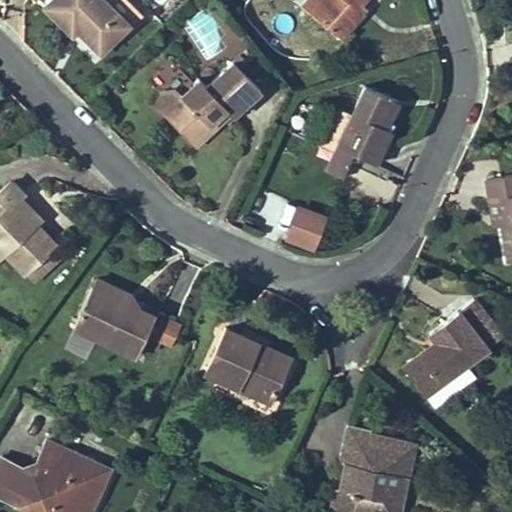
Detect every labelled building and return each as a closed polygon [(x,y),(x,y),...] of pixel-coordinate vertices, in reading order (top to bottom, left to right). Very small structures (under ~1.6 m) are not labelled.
[(97,0),(93,4),(89,0),(50,0),(39,12),(68,41),(72,37),(94,60),(122,32),(125,35),(137,23),(113,0),(97,0)] [(306,0),(302,6),(312,15),(324,0),(306,0)] [(324,0),(312,15),(341,39),(362,13),(356,8),(361,2),(362,0),(324,0)] [(356,8),(362,13),(367,7),(361,2),(356,8)] [(86,68),(94,60),(72,37),(68,41),(63,45),(86,68)] [(238,75),(244,70),(235,61),(204,91),(195,82),(177,100),(184,107),(166,125),(187,146),(221,114),(226,119),(229,122),(257,95),(243,80),(238,75)] [(244,70),(238,75),(243,80),(248,74),(244,70)] [(351,158),(376,169),(384,150),(392,134),(385,131),(397,105),(362,89),(353,111),(338,104),(320,143),(335,150),(324,173),(341,181),(351,158)] [(159,117),(166,125),(184,107),(177,100),(159,117)] [(221,114),(187,146),(192,151),(206,138),(226,119),(221,114)] [(485,200),(496,198),(500,225),(506,265),(511,263),(511,174),(482,180),(485,200)] [(7,186),(0,193),(0,256),(22,279),(52,250),(32,229),(21,219),(27,213),(15,201),(19,198),(7,186)] [(490,227),(500,225),(496,198),(485,200),(490,227)] [(328,215),(297,204),(285,238),(315,249),(328,215)] [(37,224),(27,213),(21,219),(32,229),(37,224)] [(96,278),(92,286),(108,293),(112,285),(96,278)] [(92,286),(72,328),(137,357),(156,316),(128,303),(132,294),(112,285),(108,293),(92,286)] [(424,350),(403,367),(436,409),(465,386),(455,373),(498,340),(469,303),(429,334),(435,342),(431,345),(433,349),(427,354),(424,350)] [(226,329),(204,375),(267,405),(285,367),(252,351),(256,343),(232,332),(226,329)] [(252,351),(285,367),(289,359),(256,343),(252,351)] [(431,345),(424,350),(427,354),(433,349),(431,345)] [(347,423),(343,440),(365,445),(368,433),(369,428),(347,423)] [(398,440),(368,433),(365,445),(343,440),(339,460),(344,462),(341,478),(345,479),(343,489),(338,488),(333,487),(328,509),(339,511),(350,511),(351,511),(352,511),(376,511),(380,498),(399,503),(403,486),(398,485),(400,476),(405,477),(407,477),(411,458),(394,454),(398,440)] [(415,443),(398,440),(394,454),(411,458),(415,443)] [(48,511),(49,511),(92,511),(111,475),(47,443),(34,471),(26,473),(0,459),(0,487),(19,496),(22,507),(31,511),(48,511)] [(19,496),(0,487),(0,495),(22,507),(19,496)] [(396,511),(399,503),(380,498),(376,511),(396,511)]
